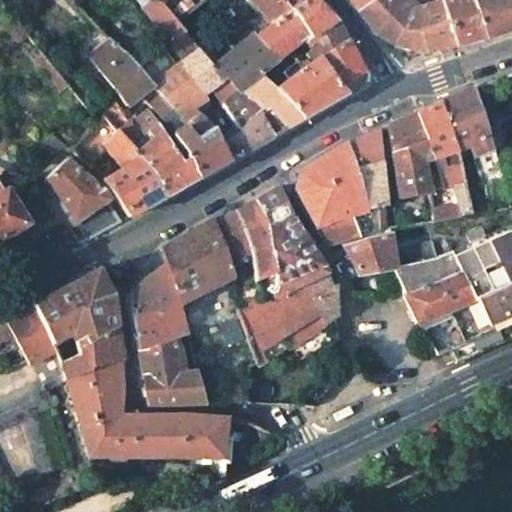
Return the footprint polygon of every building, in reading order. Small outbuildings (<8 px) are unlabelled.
[(158,0),(153,0),(143,8),(169,41),(183,31),(176,23),(158,0)] [(285,0),(282,3),(279,0),(252,0),(271,23),(299,0),(285,0)] [(316,0),(299,0),(271,23),(255,35),(275,58),(295,44),(298,42),(303,39),(335,20),(316,0)] [(348,0),(356,10),(370,0),(384,0),(388,3),(391,0),(435,0),(437,3),(442,1),(457,45),(485,38),(472,0),(348,0)] [(393,45),(416,9),(437,3),(435,0),(391,0),(388,3),(384,0),(370,0),(356,10),(374,34),(393,45)] [(511,0),(472,0),(485,38),(511,29),(511,0)] [(416,9),(393,45),(423,53),(457,45),(442,1),(437,3),(416,9)] [(335,20),(303,39),(317,60),(317,59),(346,42),(335,20)] [(183,31),(169,41),(183,60),(198,49),(183,31)] [(255,35),(214,71),(221,79),(226,74),(230,79),(229,79),(237,90),(258,75),(256,73),(275,58),(255,35)] [(107,38),(87,56),(126,104),(140,93),(149,84),(137,70),(123,54),(123,53),(122,54),(107,38)] [(346,42),(317,59),(341,89),(360,71),(346,42)] [(131,47),(123,54),(137,70),(147,62),(131,47)] [(183,60),(179,63),(199,89),(202,94),(210,89),(222,81),(221,79),(214,71),(198,49),(183,60)] [(287,80),(275,89),(300,119),(345,93),(341,89),(317,59),(317,60),(312,63),(311,62),(307,65),(303,69),(287,80)] [(295,62),(282,72),(287,80),(303,69),(300,65),(296,61),(295,62)] [(175,66),(150,85),(160,93),(171,105),(185,96),(199,89),(179,63),(175,66)] [(258,75),(237,90),(239,92),(243,93),(249,102),(262,110),(263,110),(266,108),(286,127),(300,119),(275,89),(258,75)] [(222,81),(210,89),(220,102),(221,104),(239,92),(237,90),(229,79),(224,83),(222,81)] [(149,84),(140,93),(161,120),(172,136),(173,135),(185,127),(181,122),(182,121),(178,115),(171,105),(160,93),(150,85),(149,84)] [(472,88),(438,102),(456,152),(489,138),(486,128),(472,88)] [(239,92),(221,104),(237,130),(262,110),(249,102),(243,93),(239,92)] [(185,96),(171,105),(178,115),(182,121),(181,122),(185,127),(194,139),(211,128),(212,127),(198,113),(194,108),(185,96)] [(415,113),(432,160),(437,172),(437,173),(442,188),(453,186),(458,206),(431,210),(433,223),(471,215),(459,167),(456,152),(438,102),(415,113)] [(286,127),(266,108),(263,110),(262,110),(256,115),(271,136),(286,127)] [(130,124),(118,134),(134,154),(148,141),(149,133),(157,124),(156,121),(146,110),(130,124)] [(415,113),(386,126),(397,197),(428,191),(442,188),(437,173),(425,176),(421,164),(432,160),(415,113)] [(235,157),(271,136),(256,115),(237,130),(238,131),(226,139),(235,157)] [(96,124),(70,150),(71,151),(84,163),(85,164),(97,151),(93,145),(112,126),(104,116),(97,122),(96,124)] [(148,141),(134,154),(137,159),(165,196),(198,178),(188,157),(180,162),(173,147),(171,146),(157,124),(149,133),(148,141)] [(228,161),(218,145),(211,128),(194,139),(185,127),(173,135),(188,156),(188,157),(198,178),(228,161)] [(115,130),(101,144),(121,168),(137,159),(134,154),(118,134),(115,130)] [(383,200),(377,131),(343,145),(362,211),(387,206),(388,206),(388,199),(383,200)] [(50,135),(40,145),(52,156),(61,147),(62,145),(50,135)] [(330,218),(362,211),(343,145),(298,174),(294,188),(313,224),(313,225),(330,218)] [(492,148),(472,154),(483,187),(501,181),(492,148)] [(121,168),(101,181),(117,200),(128,217),(165,196),(137,159),(121,168)] [(65,160),(46,178),(74,220),(107,199),(101,189),(78,171),(65,160)] [(255,200),(264,224),(290,216),(276,188),(255,200)] [(0,193),(0,239),(26,223),(6,190),(1,193),(0,193)] [(107,199),(74,220),(87,240),(120,222),(107,199)] [(430,199),(391,206),(393,228),(396,227),(396,230),(433,223),(431,210),(430,199)] [(264,224),(255,200),(235,212),(234,212),(247,251),(249,255),(253,281),(260,279),(272,273),(264,224)] [(362,211),(330,218),(313,225),(326,246),(382,231),(381,211),(387,211),(387,206),(362,211)] [(247,251),(234,212),(235,212),(234,211),(214,225),(212,225),(226,262),(232,259),(247,251)] [(290,216),(264,224),(272,273),(273,280),(272,288),(270,293),(258,297),(250,302),(237,309),(239,315),(240,318),(246,338),(253,361),(252,361),(253,365),(262,363),(258,351),(317,312),(324,324),(336,316),(335,287),(325,287),(325,278),(320,266),(290,216)] [(214,225),(211,218),(161,249),(166,264),(167,263),(173,280),(178,303),(216,285),(229,278),(226,262),(212,225),(214,225)] [(389,233),(342,246),(358,276),(392,270),(398,285),(416,325),(419,324),(433,355),(448,349),(454,362),(511,335),(511,223),(450,251),(435,258),(430,241),(420,244),(419,250),(392,257),(389,233)] [(52,259),(77,244),(65,226),(40,242),(51,260),(52,259)] [(232,259),(226,262),(229,278),(231,284),(237,282),(232,259)] [(129,295),(132,319),(137,350),(162,342),(174,338),(185,335),(181,316),(178,303),(173,280),(167,263),(166,264),(140,284),(129,295)] [(111,295),(97,270),(95,270),(33,304),(51,343),(69,333),(73,342),(83,337),(86,344),(115,326),(111,295)] [(229,278),(216,285),(224,304),(234,299),(231,284),(229,278)] [(255,288),(246,290),(247,293),(250,302),(258,297),(255,288)] [(237,309),(234,299),(224,304),(207,311),(181,316),(185,335),(239,315),(237,309)] [(51,343),(33,304),(5,320),(19,347),(28,364),(31,363),(55,353),(51,343)] [(246,338),(240,318),(221,324),(228,344),(233,343),(238,360),(251,355),(246,338)] [(0,356),(19,347),(5,320),(0,322),(0,356)] [(120,358),(115,326),(86,344),(83,337),(73,342),(77,354),(60,363),(58,364),(67,381),(81,424),(89,457),(207,459),(214,480),(222,475),(223,459),(226,419),(182,416),(148,416),(119,416),(121,393),(120,358)] [(174,338),(162,342),(169,374),(183,373),(174,338)] [(169,374),(162,342),(137,350),(138,360),(147,406),(203,404),(194,372),(183,373),(169,374)] [(60,363),(55,353),(31,363),(40,380),(45,390),(67,381),(58,364),(60,363)] [(40,380),(0,397),(0,428),(53,404),(45,390),(40,380)] [(49,412),(24,420),(40,472),(65,464),(49,412)]
